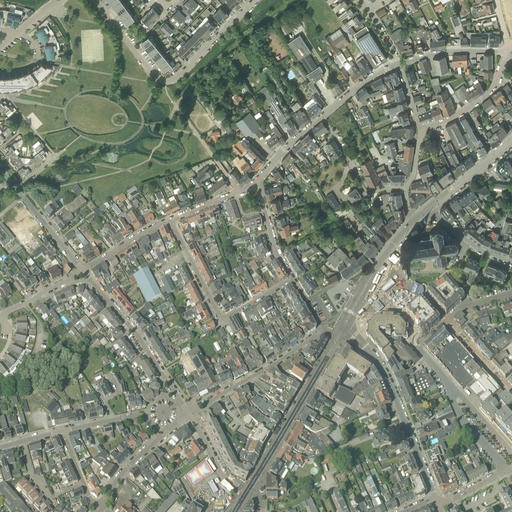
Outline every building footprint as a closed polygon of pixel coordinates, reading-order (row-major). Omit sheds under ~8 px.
[(124,4),(121,0),(120,0),(113,6),(115,8),(114,9),(116,11),(117,10),(116,10),(124,4)] [(182,10),(188,15),(189,14),(194,8),(186,0),(182,3),(184,5),(183,6),(185,7),(182,10)] [(185,0),(186,0),(194,8),(200,2),(198,0),(185,0)] [(233,8),(237,4),(233,0),(228,0),(227,1),(233,8)] [(344,6),(345,8),(343,9),(345,11),(348,9),(346,5),(347,4),(344,0),(343,0),(342,1),(340,2),(332,9),(335,13),(344,6)] [(401,3),(398,0),(396,0),(389,4),(393,10),(396,8),(395,6),(401,3)] [(415,0),(412,0),(408,2),(412,10),(419,7),(415,0)] [(495,10),(493,2),(482,5),(484,10),(482,11),(481,7),(476,9),(477,13),(478,13),(479,17),(488,14),(488,12),(495,10)] [(434,7),(436,11),(444,8),(442,3),(434,7)] [(120,14),(128,8),(124,4),(116,10),(117,10),(118,12),(118,13),(119,15),(120,14)] [(154,6),(151,10),(147,13),(151,17),(158,9),(154,6)] [(217,11),(225,19),(226,18),(229,15),(226,12),(221,7),(217,11)] [(350,14),(353,18),(355,16),(353,14),(354,13),(350,7),(348,9),(345,11),(338,16),(341,21),(350,14)] [(131,12),(128,8),(120,14),(122,17),(121,17),(123,19),(131,12)] [(388,14),(384,8),(377,13),(381,18),(388,14)] [(14,12),(4,9),(3,17),(6,18),(5,21),(11,23),(14,12)] [(155,20),(158,17),(162,13),(158,9),(151,17),(155,20)] [(176,10),(173,13),(181,21),(188,15),(182,10),(180,12),(178,10),(178,11),(176,10)] [(224,20),(225,19),(217,11),(214,14),(219,19),(218,20),(221,23),(224,20)] [(19,20),(22,21),(21,22),(22,21),(25,15),(14,12),(11,23),(17,24),(19,20)] [(123,19),(125,21),(124,22),(126,25),(130,22),(130,21),(135,17),(131,12),(123,19)] [(140,20),(141,21),(144,24),(151,17),(147,13),(140,20)] [(172,20),(170,23),(177,29),(181,26),(179,24),(181,21),(173,13),(170,16),(171,17),(170,18),(172,20)] [(355,16),(353,18),(347,22),(345,24),(344,24),(348,29),(356,22),(359,26),(361,24),(359,22),(360,21),(359,20),(356,15),(355,16)] [(147,27),(155,20),(151,17),(144,24),(147,27)] [(205,23),(212,30),(216,26),(209,19),(205,23)] [(49,27),(47,23),(44,21),(38,26),(38,27),(40,25),(41,27),(40,29),(36,32),(39,37),(48,31),(47,28),(49,27)] [(201,27),(208,34),(212,30),(205,23),(203,21),(199,25),(201,27)] [(177,29),(170,23),(168,24),(166,23),(165,23),(164,22),(160,26),(169,34),(171,31),(173,33),(177,29)] [(286,23),(280,26),(284,34),(290,31),(286,23)] [(353,35),(374,68),(387,59),(385,56),(366,26),(353,35)] [(197,31),(204,38),(208,34),(201,27),(197,31)] [(436,28),(435,29),(432,30),(437,38),(438,48),(446,47),(445,39),(438,40),(438,37),(441,36),(436,28)] [(56,39),(55,36),(51,29),(48,31),(39,37),(42,42),(47,39),(48,42),(56,39)] [(326,36),(326,37),(325,38),(327,40),(329,44),(338,55),(343,52),(344,53),(347,51),(344,47),(349,43),(339,29),(330,36),(329,34),(326,36)] [(399,29),(394,32),(390,35),(395,43),(400,51),(401,51),(403,50),(404,49),(403,46),(402,41),(399,29)] [(430,41),(431,49),(438,48),(437,38),(432,30),(431,31),(430,29),(427,30),(431,37),(432,37),(433,39),(433,40),(430,41)] [(200,42),(204,38),(197,31),(194,35),(200,42)] [(469,44),(470,44),(470,45),(475,45),(476,36),(475,32),(467,32),(467,37),(469,44)] [(486,42),(489,42),(489,45),(494,45),(494,35),(494,32),(487,32),(485,33),(486,35),(486,36),(486,42)] [(461,33),(459,34),(461,39),(461,45),(470,45),(469,44),(467,37),(464,37),(461,33)] [(148,37),(147,35),(143,39),(140,42),(142,45),(143,44),(145,47),(153,41),(154,40),(151,35),(148,37)] [(190,39),(197,45),(200,42),(194,35),(190,39)] [(313,79),(319,87),(328,81),(322,73),(324,72),(318,64),(319,63),(313,55),(314,54),(309,46),(310,45),(303,36),(295,42),(301,51),(300,52),(306,60),(305,61),(310,69),(309,70),(315,78),(313,79)] [(417,53),(424,51),(421,38),(414,40),(417,53)] [(56,39),(48,42),(49,46),(45,47),(46,52),(56,50),(60,49),(58,41),(57,42),(56,39)] [(193,49),(197,45),(190,39),(186,42),(193,49)] [(189,53),(193,49),(186,42),(184,40),(180,44),(182,46),(189,53)] [(156,45),(153,41),(145,47),(144,47),(146,49),(147,49),(148,51),(156,45)] [(405,57),(414,55),(412,47),(411,45),(408,46),(408,44),(403,46),(404,49),(403,50),(405,57)] [(152,56),(160,49),(156,45),(148,51),(148,52),(149,54),(150,53),(152,55),(152,56)] [(174,50),(175,52),(179,55),(182,59),(184,56),(185,57),(189,53),(182,46),(178,50),(176,48),(174,50)] [(163,54),(160,49),(152,56),(152,55),(151,56),(153,58),(153,57),(155,60),(163,54)] [(54,57),(54,60),(61,60),(61,57),(58,57),(56,50),(46,52),(47,58),(52,57),(54,57)] [(166,58),(163,54),(155,60),(154,60),(156,62),(157,62),(158,64),(159,64),(166,58)] [(480,69),(480,70),(491,70),(491,67),(492,67),(492,54),(484,54),(484,60),(480,60),(480,68),(481,67),(481,69),(480,69)] [(461,55),(452,55),(453,67),(460,67),(460,64),(460,63),(458,63),(458,59),(462,59),(461,55)] [(461,66),(467,66),(467,55),(461,55),(462,59),(458,59),(458,63),(460,63),(460,64),(461,64),(461,66)] [(364,76),(373,70),(364,58),(362,56),(357,59),(359,61),(357,63),(361,67),(359,69),(364,76)] [(446,56),(439,57),(442,72),(446,71),(447,74),(451,73),(450,68),(448,68),(446,56)] [(442,72),(439,57),(433,59),(436,73),(442,72)] [(170,62),(166,58),(159,64),(158,64),(158,65),(159,67),(160,66),(162,68),(162,69),(170,62)] [(430,71),(426,59),(419,62),(422,73),(430,71)] [(352,73),(350,74),(356,82),(361,79),(349,62),(349,63),(347,61),(343,64),(347,70),(349,69),(352,73)] [(354,65),(352,61),(349,62),(361,79),(364,76),(359,69),(358,69),(354,65)] [(173,66),(170,62),(162,69),(162,68),(161,69),(163,71),(163,70),(165,72),(166,73),(166,74),(167,74),(168,74),(169,74),(170,73),(171,73),(173,70),(174,71),(180,64),(178,62),(173,66)] [(41,63),(39,65),(36,68),(36,67),(30,71),(30,70),(24,74),(23,73),(17,76),(17,75),(10,77),(10,76),(3,78),(3,77),(0,76),(0,87),(0,88),(1,89),(8,88),(9,89),(17,87),(17,88),(24,85),(25,86),(32,82),(33,83),(39,78),(40,79),(49,70),(52,67),(52,66),(46,65),(46,67),(41,63)] [(299,70),(302,75),(305,81),(309,78),(303,68),(299,70)] [(343,68),(339,71),(343,76),(345,79),(349,77),(343,68)] [(406,72),(409,83),(416,81),(416,80),(418,80),(420,79),(417,71),(413,72),(413,69),(406,72)] [(478,70),(478,74),(483,74),(483,73),(484,73),(484,78),(487,79),(492,80),(492,79),(492,77),(492,70),(491,70),(480,70),(478,70)] [(400,81),(397,72),(396,71),(389,74),(393,84),(400,81)] [(389,74),(384,76),(387,84),(389,83),(391,88),(394,87),(393,84),(389,74)] [(333,81),(333,82),(337,88),(338,87),(341,91),(346,88),(345,85),(348,83),(345,79),(343,76),(338,79),(340,80),(338,82),(336,80),(335,79),(333,81)] [(385,88),(384,85),(385,85),(382,77),(373,82),(376,89),(379,88),(380,90),(385,88)] [(439,85),(439,84),(438,78),(431,80),(433,86),(439,84),(439,85)] [(285,93),(276,79),(274,81),(283,94),(285,93)] [(481,94),(485,91),(477,79),(473,82),(481,94)] [(313,91),(317,89),(311,81),(307,83),(309,86),(310,86),(313,91)] [(474,99),(481,94),(473,82),(471,83),(472,85),(468,88),(470,92),(469,92),(474,99)] [(511,90),(511,91),(508,86),(507,84),(503,87),(511,99),(511,90)] [(463,85),(460,87),(454,92),(460,101),(466,97),(469,102),(474,99),(469,92),(470,92),(468,88),(466,89),(463,85)] [(265,86),(261,89),(281,121),(282,120),(285,118),(284,116),(283,114),(277,104),(273,99),(270,94),(265,86)] [(403,92),(402,86),(393,88),(394,91),(390,92),(385,93),(386,95),(387,98),(392,96),(391,95),(403,92)] [(369,96),(371,95),(370,94),(370,93),(365,87),(355,94),(364,105),(368,102),(366,99),(369,96)] [(455,111),(450,97),(449,98),(446,90),(441,92),(440,88),(434,90),(443,116),(455,111)] [(311,97),(313,98),(311,100),(315,107),(318,105),(319,107),(324,103),(321,99),(323,97),(322,96),(320,97),(318,95),(320,94),(317,89),(313,91),(313,96),(311,97)] [(505,96),(500,89),(497,92),(502,99),(501,99),(504,102),(507,100),(505,96)] [(397,100),(405,97),(403,92),(391,95),(392,96),(387,98),(388,101),(393,100),(393,99),(394,98),(396,98),(397,100)] [(502,110),(504,108),(500,102),(501,102),(500,100),(501,99),(502,99),(497,92),(491,96),(496,103),(494,104),(497,108),(499,112),(502,110)] [(237,95),(233,98),(234,100),(233,101),(235,104),(236,103),(238,105),(242,102),(237,95)] [(420,95),(413,97),(415,104),(422,102),(421,98),(420,95)] [(494,104),(490,98),(482,104),(487,112),(492,108),(494,111),(497,108),(494,104)] [(5,103),(6,103),(5,100),(2,103),(1,102),(0,102),(0,106),(3,109),(2,109),(6,113),(6,114),(7,115),(11,111),(5,103)] [(307,123),(311,119),(304,111),(303,112),(299,107),(301,105),(298,100),(295,103),(294,102),(290,104),(294,109),(299,115),(300,114),(307,123)] [(304,106),(306,109),(313,118),(322,111),(319,107),(318,105),(315,107),(311,100),(304,106)] [(383,110),(385,115),(390,113),(400,109),(402,108),(408,106),(406,100),(398,103),(399,105),(383,110)] [(435,119),(443,116),(438,103),(431,105),(433,108),(431,109),(432,110),(435,119)] [(511,121),(511,122),(511,105),(511,104),(508,106),(504,108),(502,110),(505,113),(503,114),(505,117),(507,120),(509,118),(510,119),(511,120),(511,121)] [(360,109),(369,125),(374,123),(366,106),(360,109)] [(427,110),(426,111),(424,106),(418,108),(419,111),(417,112),(421,124),(430,121),(427,110)] [(409,118),(407,111),(403,112),(402,108),(400,109),(390,113),(392,117),(398,115),(400,121),(408,119),(409,118)] [(297,120),(302,126),(307,123),(300,114),(299,115),(294,109),(291,112),(297,120)] [(41,119),(44,116),(39,110),(36,113),(41,119)] [(259,126),(260,125),(250,112),(236,123),(246,136),(254,130),(260,138),(263,136),(259,130),(259,129),(261,128),(259,126)] [(220,114),(215,118),(219,124),(219,123),(222,127),(221,128),(224,133),(226,131),(230,128),(226,123),(227,123),(224,119),(224,120),(220,114)] [(289,115),(285,118),(287,121),(288,121),(292,128),(295,132),(299,130),(295,123),(293,124),(290,120),(290,119),(291,118),(289,115)] [(475,144),(482,156),(483,156),(488,152),(466,115),(460,119),(471,138),(475,144)] [(497,122),(492,126),(493,128),(501,138),(511,128),(511,127),(507,122),(508,121),(507,120),(505,117),(504,118),(503,119),(506,122),(500,126),(497,122)] [(279,122),(283,127),(285,126),(286,127),(291,136),(295,132),(292,128),(288,121),(287,121),(285,118),(282,120),(279,122)] [(467,144),(456,121),(445,126),(457,149),(467,144)] [(327,128),(322,122),(315,127),(321,135),(324,133),(325,134),(326,133),(329,131),(326,128),(327,128)] [(282,143),(283,144),(286,141),(275,126),(271,128),(276,136),(282,143)] [(312,129),(318,137),(319,136),(321,135),(315,127),(312,129)] [(414,136),(414,131),(414,127),(405,127),(405,128),(391,131),(392,137),(405,135),(405,136),(414,136)] [(489,130),(485,133),(488,138),(492,143),(494,147),(501,141),(502,139),(501,138),(493,128),(491,129),(491,130),(490,131),(489,130)] [(0,134),(0,142),(0,143),(6,139),(7,141),(13,136),(10,133),(9,134),(5,130),(0,134)] [(220,136),(219,131),(211,133),(212,138),(213,137),(214,142),(218,141),(218,137),(220,136)] [(313,137),(309,133),(304,137),(309,143),(310,142),(316,148),(317,147),(318,146),(317,145),(311,139),(313,137)] [(276,136),(267,142),(273,149),(282,143),(276,136)] [(258,157),(263,162),(266,159),(244,137),(242,139),(240,141),(244,146),(250,150),(258,158),(258,157)] [(307,148),(309,150),(311,152),(314,150),(315,149),(316,148),(310,142),(309,143),(304,137),(301,140),(306,146),(307,148)] [(475,144),(471,138),(467,141),(468,144),(469,144),(470,147),(475,144)] [(247,148),(244,146),(240,141),(238,139),(236,141),(238,144),(234,146),(233,147),(240,154),(241,155),(244,152),(243,152),(245,150),(247,148)] [(303,155),(309,150),(307,148),(306,146),(301,140),(298,143),(295,146),(303,155)] [(325,150),(327,153),(330,151),(329,150),(334,147),(336,150),(339,148),(334,140),(327,144),(325,145),(325,147),(326,149),(325,150)] [(378,147),(381,146),(381,148),(384,147),(386,152),(383,152),(384,155),(386,155),(386,156),(392,156),(391,155),(397,153),(394,141),(391,142),(385,144),(381,144),(377,145),(378,147)] [(15,142),(8,147),(8,146),(5,149),(7,152),(6,152),(8,155),(14,151),(19,146),(18,146),(20,145),(17,142),(16,143),(15,142)] [(40,143),(34,148),(39,153),(43,158),(46,156),(45,155),(48,153),(46,151),(45,151),(42,148),(44,146),(41,142),(40,143)] [(460,161),(451,143),(450,142),(447,144),(447,145),(461,173),(468,168),(463,161),(460,162),(459,161),(460,161)] [(412,158),(414,145),(406,144),(404,152),(394,155),(395,156),(404,157),(412,158)] [(451,167),(455,177),(461,173),(447,145),(443,147),(453,166),(451,167)] [(295,146),(292,149),(306,163),(309,161),(305,157),(303,155),(295,146)] [(330,151),(330,152),(332,151),(336,158),(343,154),(339,148),(336,150),(334,147),(329,150),(330,151)] [(250,150),(248,152),(245,155),(250,160),(252,158),(253,159),(255,158),(257,160),(252,165),(256,169),(262,163),(263,162),(258,157),(258,158),(250,150)] [(14,165),(15,164),(21,159),(21,157),(19,157),(14,151),(8,155),(12,160),(11,161),(10,161),(14,165)] [(295,157),(290,152),(286,157),(293,164),(293,163),(297,159),(295,158),(295,157)] [(43,158),(39,153),(33,158),(30,158),(30,160),(36,167),(40,164),(38,162),(41,160),(41,161),(43,159),(43,158)] [(437,158),(448,182),(455,177),(451,167),(443,153),(437,158)] [(506,174),(510,179),(511,177),(511,155),(510,154),(506,157),(506,159),(507,160),(500,165),(500,164),(500,165),(499,165),(498,164),(496,166),(496,167),(496,168),(503,177),(503,176),(506,174)] [(475,163),(471,155),(463,161),(468,168),(475,163)] [(248,182),(252,177),(250,174),(254,170),(247,162),(246,162),(243,157),(240,159),(237,156),(232,160),(241,173),(240,173),(241,174),(247,182),(248,182)] [(25,163),(25,158),(21,157),(21,159),(15,164),(19,169),(18,170),(22,175),(21,175),(24,173),(25,163)] [(286,157),(282,161),(289,168),(293,164),(293,163),(293,164),(286,157)] [(411,166),(412,158),(404,157),(403,159),(399,159),(399,163),(402,164),(402,163),(403,163),(403,162),(406,162),(406,166),(411,166)] [(442,187),(448,182),(437,158),(433,161),(439,171),(438,172),(439,174),(439,175),(435,177),(442,187)] [(35,167),(36,167),(30,160),(26,163),(25,163),(24,173),(26,176),(27,176),(26,175),(31,171),(30,170),(34,166),(35,167)] [(379,180),(369,160),(361,165),(366,175),(364,176),(370,187),(376,184),(378,188),(383,185),(380,180),(379,180)] [(377,171),(378,173),(383,184),(402,183),(404,181),(405,174),(404,174),(404,170),(401,169),(400,173),(396,174),(395,165),(391,166),(391,174),(388,174),(385,168),(381,160),(374,163),(378,171),(377,171)] [(404,174),(405,174),(410,175),(411,166),(406,166),(406,162),(403,162),(403,163),(402,163),(402,164),(401,169),(404,170),(404,174)] [(428,163),(418,167),(423,180),(424,180),(428,179),(426,175),(428,174),(428,176),(433,175),(432,172),(433,172),(428,163)] [(199,176),(198,176),(201,181),(208,176),(214,172),(211,167),(210,168),(208,165),(197,173),(199,176)] [(303,174),(300,172),(297,168),(295,169),(297,167),(295,165),(293,167),(295,169),(298,174),(300,176),(303,174)] [(316,171),(313,168),(312,166),(311,167),(307,170),(310,174),(316,171)] [(239,175),(235,170),(233,171),(243,185),(247,182),(241,174),(239,175)] [(276,171),(276,172),(274,174),(279,181),(286,177),(283,172),(280,174),(278,170),(276,171)] [(233,171),(230,173),(237,184),(239,186),(241,186),(243,185),(233,171)] [(433,191),(434,192),(435,191),(435,192),(442,187),(435,177),(434,175),(428,177),(430,182),(433,191)] [(202,183),(197,176),(193,179),(191,180),(194,184),(196,183),(198,186),(197,186),(197,187),(202,183)] [(222,176),(217,179),(219,181),(218,181),(224,189),(229,186),(222,176)] [(214,184),(213,185),(219,193),(224,189),(218,181),(219,181),(217,179),(216,181),(217,182),(214,184)] [(416,182),(412,184),(411,184),(411,192),(419,192),(429,192),(433,191),(430,182),(429,183),(428,179),(424,180),(423,180),(416,182)] [(213,185),(214,184),(213,183),(212,183),(211,184),(212,186),(209,188),(208,186),(206,188),(207,189),(208,189),(214,197),(219,193),(213,185)] [(490,191),(485,184),(476,190),(481,197),(485,195),(486,196),(488,194),(487,193),(490,191)] [(281,185),(280,185),(273,188),(272,186),(264,188),(266,194),(282,189),(281,185)] [(84,193),(77,186),(72,190),(78,198),(84,193)] [(135,187),(126,193),(131,200),(139,194),(135,187)] [(203,202),(207,200),(203,187),(195,190),(196,192),(199,191),(200,194),(203,202)] [(188,207),(193,205),(190,198),(188,198),(185,192),(183,188),(180,189),(182,193),(188,207)] [(361,196),(361,195),(361,194),(360,192),(359,192),(358,191),(356,188),(348,194),(353,201),(361,196)] [(470,190),(468,192),(478,207),(482,204),(477,197),(479,196),(473,188),(471,188),(470,189),(470,190)] [(179,202),(182,209),(188,207),(182,193),(180,189),(177,191),(181,201),(179,202)] [(283,192),(282,189),(266,194),(267,199),(275,197),(275,195),(283,192)] [(156,209),(157,211),(163,208),(166,214),(173,211),(170,205),(168,202),(167,203),(164,196),(161,190),(155,193),(162,206),(159,207),(159,206),(155,208),(156,209)] [(195,196),(197,204),(203,202),(200,194),(199,191),(196,192),(197,195),(195,196)] [(325,196),(333,208),(338,205),(330,192),(325,196)] [(391,194),(390,194),(392,202),(402,200),(401,194),(400,194),(400,192),(391,192),(391,194)] [(414,208),(431,194),(430,193),(427,194),(422,194),(417,193),(418,195),(416,197),(413,194),(413,193),(409,192),(409,197),(409,202),(414,208)] [(463,195),(473,209),(473,210),(478,207),(468,192),(466,193),(465,193),(463,194),(463,195)] [(122,194),(118,198),(121,203),(126,199),(122,194)] [(460,197),(458,195),(456,197),(462,206),(463,206),(464,206),(468,213),(473,209),(463,195),(462,196),(461,196),(460,197)] [(71,216),(86,204),(80,197),(66,208),(61,213),(63,215),(53,223),(57,228),(71,216)] [(465,214),(460,207),(462,206),(456,197),(453,199),(449,202),(456,211),(457,210),(462,216),(465,214)] [(170,205),(173,211),(180,207),(175,198),(170,201),(172,204),(170,205)] [(493,201),(496,207),(504,204),(501,198),(493,201)] [(271,201),(274,211),(290,206),(288,199),(281,201),(280,199),(271,201)] [(403,207),(402,200),(392,202),(393,209),(403,207)] [(59,206),(62,204),(59,201),(45,212),(49,218),(61,208),(59,206)] [(227,213),(227,211),(236,208),(234,202),(225,206),(226,211),(225,211),(225,213),(227,213)] [(121,214),(115,205),(111,208),(118,216),(121,214)] [(446,218),(451,221),(456,218),(452,213),(446,205),(440,210),(440,212),(446,218)] [(106,210),(106,209),(104,206),(101,208),(98,210),(99,211),(102,214),(107,211),(106,210)] [(20,220),(26,215),(24,213),(25,212),(22,208),(22,207),(13,215),(16,219),(10,224),(13,227),(20,220)] [(214,219),(215,222),(218,221),(217,217),(220,216),(217,207),(210,210),(213,216),(214,219)] [(405,216),(403,207),(393,209),(392,209),(394,216),(393,217),(393,218),(395,218),(400,223),(404,219),(405,216)] [(139,219),(132,208),(129,210),(130,211),(140,228),(145,226),(141,218),(139,219)] [(229,218),(229,217),(238,214),(236,208),(227,211),(227,213),(228,216),(226,217),(227,219),(229,218)] [(210,210),(204,213),(206,218),(208,222),(214,219),(210,210)] [(131,224),(135,231),(140,228),(130,211),(127,213),(133,223),(131,224)] [(146,225),(154,220),(152,216),(149,211),(143,214),(144,217),(142,219),(146,225)] [(365,218),(364,218),(357,211),(354,214),(361,222),(365,226),(372,234),(376,231),(386,240),(393,232),(393,231),(392,232),(383,223),(382,221),(381,217),(381,216),(374,223),(372,226),(375,229),(365,218)] [(481,211),(476,215),(474,217),(476,219),(483,213),(481,211)] [(203,220),(206,218),(204,213),(198,215),(201,224),(204,223),(203,220)] [(20,220),(23,224),(19,227),(22,230),(26,227),(32,222),(30,219),(31,219),(27,214),(26,215),(20,220)] [(229,218),(230,222),(228,223),(229,225),(231,224),(231,223),(240,220),(238,214),(229,217),(229,218)] [(195,227),(199,226),(200,228),(203,227),(201,224),(198,215),(191,218),(195,227)] [(57,228),(61,232),(67,227),(66,226),(74,219),(71,216),(57,228)] [(259,216),(254,217),(256,227),(255,227),(256,229),(258,229),(257,227),(262,225),(259,216)] [(289,223),(288,220),(289,220),(288,216),(284,217),(284,216),(277,218),(279,226),(289,223)] [(254,217),(248,219),(250,229),(249,229),(250,231),(252,230),(251,228),(255,227),(256,227),(254,217)] [(385,220),(382,221),(383,223),(392,232),(393,231),(397,228),(396,227),(400,223),(395,218),(393,218),(393,217),(385,224),(384,223),(386,222),(385,220)] [(128,237),(117,221),(115,218),(111,221),(113,224),(115,223),(119,229),(116,231),(115,231),(123,240),(128,237)] [(190,233),(193,232),(191,229),(195,227),(191,218),(185,221),(189,230),(190,233)] [(128,237),(132,233),(125,223),(124,224),(120,219),(117,221),(128,237)] [(250,229),(248,219),(242,221),(245,230),(243,231),(244,233),(246,232),(246,230),(249,229),(250,229)] [(347,219),(343,222),(347,228),(351,225),(347,219)] [(463,231),(469,235),(474,228),(479,224),(475,219),(472,222),(468,225),(466,228),(463,231)] [(26,227),(29,231),(25,234),(28,237),(38,229),(36,226),(36,225),(33,221),(32,222),(26,227)] [(182,233),(189,230),(185,221),(178,223),(181,230),(180,230),(181,233),(182,233)] [(508,234),(508,233),(511,223),(505,221),(504,223),(501,231),(508,234)] [(114,232),(112,229),(112,230),(107,223),(105,225),(110,231),(118,243),(123,240),(115,231),(114,232)] [(280,230),(282,236),(291,233),(291,232),(299,230),(298,225),(290,227),(289,223),(279,226),(280,230)] [(484,227),(481,224),(476,230),(474,228),(469,235),(474,239),(484,227)] [(488,226),(487,224),(486,224),(484,227),(474,239),(481,245),(484,235),(483,233),(488,226)] [(109,239),(114,246),(118,243),(110,231),(105,225),(104,226),(102,228),(106,234),(108,235),(106,236),(109,240),(109,239)] [(376,233),(374,236),(372,234),(365,226),(362,228),(367,234),(367,235),(369,237),(381,247),(386,241),(376,233)] [(0,242),(2,245),(9,239),(11,242),(14,239),(6,229),(3,232),(0,227),(0,242)] [(425,259),(425,260),(426,260),(426,259),(427,258),(427,259),(428,259),(428,258),(432,257),(432,258),(433,258),(432,257),(434,258),(435,261),(434,261),(434,262),(435,261),(437,261),(437,262),(438,262),(441,263),(441,264),(441,265),(441,264),(445,264),(446,269),(450,268),(453,265),(459,251),(458,251),(458,248),(457,247),(458,245),(459,245),(459,244),(458,244),(458,242),(459,241),(457,241),(456,239),(456,238),(455,239),(453,239),(452,238),(451,237),(451,236),(450,236),(449,234),(450,234),(449,233),(449,234),(447,234),(446,231),(447,230),(446,230),(444,230),(444,229),(443,230),(440,228),(440,227),(439,227),(436,228),(435,228),(436,229),(433,231),(432,231),(433,232),(431,233),(430,232),(430,233),(431,236),(429,237),(429,236),(429,237),(425,238),(425,237),(424,237),(424,238),(422,238),(422,237),(421,237),(422,238),(420,239),(419,238),(419,239),(419,241),(416,242),(415,241),(415,242),(410,243),(409,241),(409,240),(408,240),(408,241),(406,241),(406,240),(405,241),(406,242),(405,244),(404,244),(405,247),(401,247),(402,256),(405,256),(405,257),(407,256),(407,258),(406,258),(406,259),(407,259),(409,260),(408,261),(409,261),(409,260),(411,260),(412,261),(412,260),(412,258),(417,257),(417,258),(418,258),(417,257),(421,256),(422,258),(423,259),(423,258),(425,259)] [(173,240),(170,233),(168,234),(166,228),(159,231),(165,244),(169,243),(168,242),(173,240)] [(87,242),(82,236),(75,229),(72,232),(75,236),(77,238),(78,239),(83,246),(87,242)] [(501,253),(508,234),(501,231),(500,231),(499,233),(494,231),(491,232),(489,238),(493,239),(489,248),(495,250),(501,253)] [(72,232),(65,237),(68,241),(75,236),(72,232)] [(156,254),(160,253),(158,249),(164,247),(157,232),(148,236),(156,254)] [(491,232),(488,233),(487,235),(485,235),(484,235),(481,245),(489,248),(493,239),(489,238),(491,232)] [(508,246),(509,243),(511,245),(511,244),(511,234),(508,233),(508,234),(501,253),(507,255),(510,247),(508,246)] [(364,251),(372,260),(377,253),(365,243),(365,242),(360,234),(354,238),(360,246),(360,247),(361,249),(364,251)] [(365,237),(367,240),(379,250),(381,247),(369,237),(367,235),(365,237)] [(52,244),(46,237),(43,240),(46,243),(43,246),(45,248),(46,249),(52,244)] [(148,252),(151,250),(148,245),(150,244),(146,237),(141,240),(148,252)] [(141,240),(136,243),(140,250),(142,249),(146,256),(149,254),(148,252),(141,240)] [(252,251),(265,247),(263,240),(248,244),(249,247),(251,247),(252,251)] [(377,253),(379,250),(367,240),(365,242),(365,243),(377,253)] [(34,245),(30,249),(25,252),(29,257),(38,249),(43,246),(39,241),(34,245)] [(88,245),(85,247),(85,248),(87,250),(89,252),(94,259),(100,255),(95,248),(96,247),(93,243),(91,245),(88,246),(88,245)] [(197,243),(188,248),(192,254),(203,248),(208,245),(207,243),(204,245),(199,247),(197,243)] [(47,251),(51,256),(52,256),(58,251),(52,244),(46,249),(47,251)] [(134,245),(128,248),(133,257),(137,255),(139,253),(134,245)] [(46,249),(45,248),(43,246),(38,249),(41,253),(44,257),(47,255),(49,258),(50,257),(51,256),(47,251),(46,249)] [(335,267),(336,266),(343,260),(345,257),(358,270),(363,265),(355,256),(354,254),(350,258),(347,255),(339,246),(327,257),(335,267)] [(260,258),(264,256),(264,255),(268,254),(265,247),(252,251),(247,252),(249,256),(259,254),(260,258)] [(85,248),(78,253),(83,260),(84,259),(86,263),(88,261),(89,263),(94,259),(89,252),(87,250),(85,248)] [(128,248),(128,249),(122,252),(128,261),(133,257),(128,248)] [(200,257),(204,256),(206,254),(204,251),(203,248),(192,254),(195,260),(200,257)] [(122,252),(117,256),(120,262),(124,259),(127,264),(127,265),(129,263),(128,261),(122,252)] [(293,252),(284,257),(287,262),(299,256),(301,254),(299,252),(297,254),(296,253),(294,255),(293,252)] [(363,265),(370,259),(364,253),(361,256),(359,253),(355,256),(363,265)] [(300,259),(299,256),(287,262),(291,268),(298,264),(296,261),(297,260),(300,259)] [(207,262),(206,259),(205,259),(202,261),(200,257),(195,260),(198,266),(207,262)] [(271,257),(266,260),(269,266),(267,267),(270,272),(273,271),(273,270),(280,266),(277,261),(274,263),(271,257)] [(343,263),(337,267),(342,272),(347,278),(358,270),(345,257),(343,260),(348,265),(346,266),(343,263)] [(476,273),(479,265),(476,264),(478,261),(468,257),(464,268),(468,269),(467,272),(471,273),(468,280),(472,281),(476,272),(476,273)] [(113,258),(108,262),(111,267),(108,269),(112,274),(116,271),(114,268),(118,265),(113,258)] [(47,270),(53,282),(62,278),(56,266),(58,265),(58,264),(57,263),(55,261),(51,264),(51,263),(48,265),(50,269),(47,270)] [(209,264),(208,261),(207,262),(198,266),(201,272),(206,270),(205,266),(208,264),(209,264)] [(309,261),(303,264),(302,261),(298,264),(291,268),(294,273),(305,267),(307,265),(310,264),(309,261)] [(108,270),(103,263),(99,266),(107,277),(110,275),(107,271),(108,270)] [(254,263),(250,264),(247,266),(249,269),(252,268),(255,272),(258,269),(254,263)] [(35,277),(36,278),(41,284),(47,280),(34,264),(31,267),(34,270),(31,272),(32,273),(35,277)] [(64,271),(67,275),(73,270),(68,264),(64,267),(66,269),(64,271)] [(294,273),(297,279),(304,275),(303,272),(309,268),(307,265),(305,267),(294,273)] [(487,276),(488,275),(493,277),(497,268),(488,265),(484,275),(487,276)] [(17,268),(24,277),(31,286),(33,288),(37,284),(32,278),(31,279),(20,266),(17,268)] [(101,275),(104,279),(107,277),(99,266),(95,269),(99,276),(101,275)] [(270,272),(271,273),(271,274),(273,277),(276,275),(276,274),(282,270),(280,266),(273,270),(273,271),(270,272)] [(497,268),(493,277),(503,281),(507,271),(497,267),(497,268)] [(95,279),(99,283),(103,280),(99,276),(95,269),(90,272),(95,279)] [(133,276),(138,285),(151,278),(146,269),(133,276)] [(177,281),(188,275),(185,269),(178,272),(179,275),(178,275),(175,277),(177,281)] [(208,273),(206,270),(201,272),(204,278),(213,274),(215,273),(214,270),(208,273)] [(274,278),(274,279),(275,280),(272,282),(271,280),(266,283),(269,288),(287,278),(282,270),(276,274),(276,275),(273,277),(274,278)] [(24,277),(21,279),(17,274),(14,276),(18,281),(14,285),(20,292),(24,289),(26,290),(31,286),(24,277)] [(204,278),(207,285),(213,282),(211,278),(214,276),(213,274),(204,278)] [(339,281),(336,274),(327,279),(332,285),(339,281)] [(184,285),(191,282),(188,275),(177,281),(179,284),(183,282),(184,285)] [(305,276),(299,282),(303,290),(309,286),(307,282),(308,280),(306,277),(305,276)] [(311,294),(316,289),(314,286),(315,285),(313,282),(311,280),(308,276),(306,277),(308,280),(307,282),(309,286),(303,290),(307,297),(309,297),(311,296),(311,294)] [(167,277),(161,280),(161,281),(161,282),(161,283),(162,282),(163,284),(156,288),(160,296),(161,295),(166,292),(168,295),(175,291),(174,289),(169,279),(167,277)] [(260,294),(267,289),(263,282),(262,283),(259,277),(254,280),(257,286),(256,287),(260,294)] [(138,285),(147,304),(160,296),(156,288),(151,278),(138,285)] [(459,292),(457,290),(447,278),(442,283),(433,288),(433,289),(430,291),(430,290),(429,291),(428,295),(429,295),(431,298),(432,298),(434,301),(437,304),(437,305),(437,304),(441,309),(442,310),(446,314),(446,315),(447,315),(453,309),(459,304),(462,301),(465,298),(461,294),(460,294),(459,292)] [(120,285),(116,280),(111,284),(113,287),(113,286),(115,289),(120,285)] [(209,288),(212,295),(220,292),(218,288),(221,286),(219,283),(222,282),(221,280),(217,282),(218,284),(209,288)] [(248,291),(252,298),(256,296),(252,289),(251,289),(247,281),(247,280),(243,283),(246,289),(248,288),(249,291),(248,291)] [(254,288),(250,282),(249,280),(247,281),(251,289),(252,289),(256,296),(260,294),(256,287),(254,288)] [(6,297),(11,292),(6,285),(3,281),(0,282),(0,289),(0,290),(0,296),(1,298),(0,298),(2,301),(6,298),(6,297)] [(228,292),(227,292),(231,299),(232,299),(233,301),(232,302),(236,308),(243,304),(242,302),(245,299),(245,298),(244,297),(243,295),(239,298),(233,286),(231,287),(229,283),(224,286),(225,289),(226,289),(226,290),(227,289),(228,292)] [(195,291),(192,285),(186,288),(189,294),(195,291)] [(291,285),(280,291),(284,298),(288,296),(289,298),(296,294),(291,285)] [(108,291),(106,292),(108,295),(115,289),(113,286),(113,287),(111,288),(111,289),(108,289),(108,290),(108,291)] [(82,297),(84,290),(84,288),(79,287),(79,289),(76,289),(73,290),(76,297),(77,296),(82,297)] [(67,290),(72,301),(76,299),(75,297),(76,297),(73,290),(72,288),(67,290)] [(63,292),(67,302),(72,301),(67,290),(63,292)] [(82,297),(81,298),(83,300),(82,301),(85,304),(94,296),(90,292),(89,293),(87,291),(84,290),(82,297)] [(112,294),(116,300),(124,293),(122,291),(119,294),(117,290),(112,294)] [(192,300),(198,297),(195,291),(189,294),(190,295),(192,300)] [(67,302),(63,292),(58,294),(63,306),(68,304),(67,302)] [(116,300),(121,305),(125,301),(123,298),(126,296),(124,293),(116,300)] [(54,311),(57,308),(57,309),(63,306),(58,294),(53,296),(50,298),(51,299),(46,302),(54,311)] [(299,300),(296,294),(289,298),(286,300),(287,303),(286,303),(288,306),(299,300)] [(97,300),(94,296),(85,304),(88,308),(90,306),(97,300)] [(387,305),(390,302),(385,296),(381,299),(387,305)] [(189,302),(190,305),(194,304),(195,306),(202,303),(198,297),(192,300),(189,302)] [(271,305),(267,298),(262,301),(269,313),(273,310),(270,306),(271,305)] [(93,310),(100,304),(97,300),(90,306),(93,310)] [(232,302),(230,303),(228,300),(226,301),(227,304),(231,311),(236,308),(232,302)] [(294,311),(303,306),(299,300),(288,306),(288,307),(289,309),(290,309),(292,308),(294,311)] [(418,332),(421,336),(422,337),(426,334),(426,333),(429,331),(440,321),(436,315),(436,316),(430,310),(431,310),(422,300),(418,301),(413,305),(410,308),(409,309),(407,311),(406,311),(406,312),(411,317),(414,321),(416,322),(416,323),(418,325),(421,328),(418,332)] [(125,301),(121,305),(125,310),(133,304),(131,302),(128,304),(125,301)] [(222,308),(225,314),(231,311),(227,304),(226,301),(220,304),(222,308)] [(265,316),(269,313),(262,301),(258,304),(265,316)] [(46,302),(46,303),(50,308),(47,310),(43,305),(38,310),(43,316),(45,314),(47,317),(54,311),(46,302)] [(374,306),(374,307),(373,307),(374,308),(375,308),(379,312),(383,308),(378,302),(374,306)] [(510,303),(502,306),(504,314),(511,312),(511,314),(511,307),(511,308),(510,303)] [(97,314),(104,308),(100,304),(93,310),(95,313),(91,316),(87,311),(85,313),(89,318),(90,319),(91,318),(91,319),(94,318),(97,315),(97,314)] [(133,304),(125,310),(129,316),(134,312),(132,308),(134,306),(133,304)] [(253,306),(257,313),(258,313),(261,318),(265,316),(258,304),(253,306)] [(206,312),(203,306),(193,311),(192,309),(188,312),(190,314),(194,312),(196,318),(206,312)] [(261,320),(257,314),(257,313),(253,306),(248,309),(253,317),(254,318),(255,317),(257,321),(259,320),(260,321),(261,320)] [(298,316),(306,311),(303,306),(294,311),(296,313),(291,315),(293,318),(297,316),(298,316)] [(137,314),(131,319),(135,324),(146,314),(147,312),(149,311),(145,307),(137,314)] [(102,316),(105,320),(112,313),(109,309),(102,316)] [(249,326),(249,325),(251,323),(249,319),(253,317),(248,309),(242,313),(247,322),(243,324),(245,328),(249,326),(249,327),(249,326)] [(461,314),(455,319),(455,320),(454,320),(454,321),(454,322),(455,322),(456,323),(457,323),(457,322),(459,324),(458,325),(464,332),(478,319),(492,316),(500,314),(497,309),(478,313),(475,309),(461,314)] [(272,318),(274,321),(280,317),(277,311),(274,312),(276,316),(272,318)] [(311,320),(306,311),(298,316),(298,317),(294,320),(296,322),(301,320),(301,321),(303,320),(305,324),(311,320)] [(53,312),(50,314),(55,321),(59,318),(53,312)] [(144,321),(148,317),(150,315),(148,312),(147,312),(146,314),(135,324),(139,328),(145,322),(144,321)] [(200,324),(201,323),(210,319),(206,312),(196,318),(199,323),(196,324),(198,327),(200,326),(200,324)] [(116,317),(112,313),(105,320),(108,324),(116,317)] [(73,327),(81,321),(85,317),(84,316),(78,321),(76,317),(73,320),(69,323),(73,328),(73,327)] [(420,360),(408,347),(406,349),(403,344),(403,339),(407,340),(407,328),(400,319),(394,319),(394,317),(382,316),(382,318),(377,318),(368,325),(367,337),(379,349),(383,354),(388,364),(389,364),(396,354),(407,362),(409,364),(412,367),(420,360)] [(487,327),(491,325),(489,320),(492,319),(492,316),(478,319),(464,332),(470,340),(482,329),(487,327)] [(9,375),(7,372),(11,369),(13,367),(15,369),(18,365),(16,363),(19,358),(25,346),(27,333),(27,319),(26,317),(16,319),(16,321),(17,332),(15,343),(10,353),(3,362),(0,364),(0,372),(5,378),(9,375)] [(90,323),(85,317),(81,321),(86,327),(90,323)] [(111,328),(119,321),(116,317),(108,324),(111,328)] [(151,320),(151,322),(148,323),(146,323),(145,322),(139,328),(141,331),(147,327),(148,326),(149,327),(152,325),(157,322),(160,320),(158,317),(151,320)] [(238,333),(242,330),(235,317),(231,320),(238,333)] [(282,318),(279,320),(282,325),(282,327),(279,329),(280,331),(290,347),(297,342),(292,334),(288,328),(286,324),(282,318)] [(231,320),(226,322),(234,335),(238,333),(231,320)] [(300,330),(305,337),(315,330),(316,327),(315,326),(311,320),(305,324),(303,320),(301,321),(301,320),(296,322),(299,327),(302,325),(304,328),(300,330)] [(113,333),(118,328),(122,325),(119,321),(111,328),(109,330),(110,331),(110,330),(113,333)] [(207,333),(215,329),(211,322),(201,327),(200,326),(198,327),(199,330),(202,328),(202,329),(203,328),(204,330),(205,329),(207,333)] [(252,324),(252,325),(249,326),(249,327),(254,335),(261,330),(259,327),(256,322),(252,324)] [(73,328),(69,323),(65,326),(69,331),(70,330),(74,335),(77,333),(73,327),(73,328)] [(96,330),(90,323),(86,327),(90,332),(90,333),(87,335),(88,337),(96,330)] [(154,335),(160,331),(158,327),(152,331),(151,330),(154,328),(152,325),(149,327),(148,326),(147,327),(150,330),(144,334),(149,342),(152,340),(150,337),(154,335)] [(297,342),(303,338),(294,325),(290,328),(294,333),(292,334),(297,342)] [(482,329),(470,340),(474,344),(486,334),(484,332),(488,329),(487,327),(482,329)] [(114,339),(115,338),(116,341),(123,335),(122,333),(122,332),(118,328),(113,333),(111,335),(114,339)] [(445,328),(443,330),(425,347),(435,358),(455,340),(445,328)] [(221,338),(226,336),(223,329),(218,331),(221,338)] [(186,330),(184,331),(181,332),(178,334),(180,339),(189,335),(186,330)] [(487,347),(506,337),(502,333),(499,336),(494,330),(488,332),(486,334),(474,344),(481,351),(486,345),(487,347)] [(242,343),(247,340),(246,339),(247,338),(243,331),(237,335),(240,340),(237,341),(238,345),(242,343)] [(287,349),(290,347),(280,331),(277,333),(281,340),(282,339),(283,340),(281,341),(282,342),(287,349)] [(511,341),(511,333),(506,337),(487,347),(486,345),(481,351),(481,353),(485,357),(486,357),(490,361),(509,344),(511,341)] [(264,341),(275,357),(278,355),(268,338),(265,334),(258,338),(259,340),(261,343),(264,341)] [(102,341),(106,345),(108,343),(101,335),(97,339),(99,343),(102,341)] [(152,340),(149,342),(152,348),(152,347),(157,344),(159,343),(158,342),(163,339),(161,335),(156,338),(154,335),(150,337),(152,340)] [(278,355),(283,352),(278,345),(273,338),(271,335),(268,338),(278,355)] [(278,345),(283,352),(287,349),(282,342),(281,343),(276,336),(273,338),(278,345)] [(309,359),(315,362),(327,342),(327,339),(322,336),(320,338),(318,341),(317,341),(314,343),(313,345),(312,345),(309,347),(299,354),(303,360),(304,359),(305,360),(307,356),(310,358),(309,359)] [(93,342),(90,339),(89,337),(84,341),(88,346),(93,342)] [(116,345),(119,349),(126,343),(123,339),(116,345)] [(167,346),(169,345),(170,344),(168,339),(161,342),(159,343),(157,344),(152,347),(155,353),(167,346)] [(460,345),(459,344),(455,340),(435,358),(438,362),(443,359),(444,360),(460,345)] [(263,357),(267,363),(275,357),(264,341),(261,343),(256,346),(261,354),(263,357)] [(130,347),(128,345),(126,343),(119,349),(122,353),(130,347)] [(438,362),(446,371),(450,367),(449,365),(465,351),(460,345),(444,360),(443,359),(438,362)] [(158,358),(165,354),(164,351),(168,349),(167,346),(155,353),(158,358)] [(333,362),(328,369),(323,379),(329,382),(339,387),(341,384),(339,382),(342,377),(346,370),(347,368),(363,379),(365,380),(366,378),(367,375),(373,367),(359,357),(359,358),(352,353),(353,353),(352,352),(343,347),(342,346),(339,350),(337,355),(333,362)] [(133,351),(131,350),(130,347),(122,353),(125,357),(133,351)] [(191,352),(188,347),(182,351),(184,356),(191,352)] [(249,349),(249,350),(251,353),(249,354),(251,358),(252,358),(254,361),(252,361),(256,369),(262,365),(263,364),(255,351),(253,352),(252,350),(254,349),(253,347),(251,348),(249,349)] [(181,360),(187,356),(196,372),(193,374),(197,382),(201,380),(207,391),(217,385),(210,372),(203,360),(197,348),(191,352),(184,356),(180,358),(181,360)] [(234,348),(228,352),(232,360),(237,369),(239,368),(243,376),(248,373),(234,348)] [(123,358),(124,359),(126,362),(127,362),(118,367),(120,369),(129,365),(127,362),(136,355),(133,351),(125,357),(123,358)] [(460,365),(470,356),(468,353),(465,351),(449,365),(450,367),(446,371),(457,383),(467,373),(460,365)] [(158,358),(164,366),(171,362),(170,361),(176,357),(173,352),(167,355),(166,354),(165,354),(158,358)] [(499,364),(505,359),(508,357),(505,352),(501,354),(491,363),(499,372),(503,369),(499,364)] [(295,357),(298,363),(299,365),(300,366),(304,362),(303,360),(299,354),(296,357),(295,357)] [(391,371),(392,372),(407,362),(396,354),(389,364),(388,364),(387,365),(388,366),(389,368),(391,371)] [(140,356),(135,359),(137,361),(134,363),(137,367),(139,366),(145,362),(143,358),(142,358),(140,356)] [(246,364),(250,372),(256,369),(252,361),(249,356),(246,358),(249,363),(246,364)] [(460,365),(467,373),(472,378),(465,384),(461,387),(463,390),(466,387),(476,398),(480,402),(483,406),(484,406),(479,410),(488,419),(492,424),(493,423),(511,444),(511,399),(511,400),(510,399),(510,398),(510,397),(506,396),(470,356),(460,365)] [(294,366),(298,363),(295,357),(290,360),(294,366)] [(213,371),(210,364),(209,365),(206,358),(203,360),(210,372),(212,371),(213,371)] [(227,365),(235,380),(243,376),(239,368),(237,369),(232,360),(226,363),(227,365)] [(279,375),(294,366),(290,360),(275,369),(279,375)] [(142,370),(150,365),(147,361),(145,362),(139,366),(142,370)] [(511,361),(509,364),(503,369),(499,372),(505,379),(511,372),(511,361)] [(403,368),(409,364),(407,362),(392,372),(393,374),(394,376),(395,377),(406,372),(405,371),(403,368)] [(216,378),(212,371),(210,372),(217,385),(218,387),(221,386),(223,385),(225,384),(226,383),(219,369),(220,368),(219,366),(218,367),(217,364),(213,366),(219,377),(216,378)] [(153,370),(150,365),(142,370),(145,375),(153,370)] [(423,370),(421,367),(419,368),(418,366),(413,369),(413,368),(405,371),(406,372),(395,377),(397,382),(407,378),(423,370)] [(224,370),(222,367),(220,368),(219,369),(226,383),(228,383),(230,382),(232,381),(227,372),(225,373),(224,370)] [(291,375),(288,380),(295,385),(298,381),(302,383),(305,378),(307,374),(296,367),(294,370),(291,369),(289,371),(292,373),(290,375),(291,375)] [(383,383),(382,382),(381,383),(373,370),(374,369),(373,367),(367,375),(366,378),(365,380),(361,387),(358,385),(358,386),(357,385),(352,393),(356,395),(362,393),(366,391),(383,383)] [(299,388),(295,385),(279,375),(275,369),(265,375),(270,378),(274,381),(296,394),(299,388)] [(156,374),(153,370),(145,375),(147,379),(156,374)] [(427,375),(425,370),(423,370),(407,378),(397,382),(399,388),(404,386),(427,375)] [(457,383),(461,387),(465,384),(472,378),(467,373),(457,383)] [(158,378),(156,374),(147,379),(150,383),(156,380),(158,378)] [(430,380),(428,375),(427,376),(427,375),(404,386),(399,388),(402,394),(432,381),(431,379),(430,380)] [(97,386),(101,393),(102,392),(105,398),(111,395),(108,388),(109,387),(106,381),(104,382),(102,378),(95,382),(97,386)] [(329,382),(323,379),(319,385),(326,389),(327,387),(330,388),(331,387),(332,388),(333,386),(329,384),(329,382)] [(158,383),(156,380),(150,383),(151,385),(150,390),(159,392),(160,392),(161,386),(160,386),(158,383)] [(183,381),(180,383),(183,388),(185,388),(186,390),(187,390),(187,391),(186,391),(187,394),(190,399),(194,397),(191,392),(190,389),(187,384),(185,380),(183,381)] [(196,387),(195,387),(199,395),(200,398),(208,394),(207,391),(201,380),(197,382),(194,384),(196,387)] [(274,381),(272,385),(276,387),(276,388),(278,389),(277,391),(292,400),(296,394),(274,381)] [(402,394),(404,401),(414,396),(415,396),(423,392),(435,387),(433,383),(432,381),(402,394)] [(194,397),(199,395),(195,387),(193,388),(192,384),(191,385),(190,382),(187,384),(190,389),(191,392),(194,397)] [(319,385),(316,391),(326,397),(333,401),(335,399),(347,407),(350,406),(356,395),(352,393),(352,394),(339,388),(339,387),(329,382),(329,384),(333,386),(332,388),(331,387),(330,388),(327,387),(326,389),(319,385)] [(34,383),(26,391),(29,393),(36,385),(34,383)] [(366,391),(362,393),(363,395),(366,403),(365,403),(376,399),(387,394),(387,393),(386,393),(385,391),(385,390),(384,387),(383,384),(383,383),(366,391)] [(247,403),(246,402),(250,400),(248,396),(250,395),(245,387),(240,390),(247,403)] [(289,406),(272,396),(266,392),(262,389),(260,391),(265,396),(266,395),(270,398),(271,398),(270,399),(272,400),(273,400),(274,400),(272,403),(286,411),(289,406)] [(154,399),(154,398),(158,396),(159,392),(150,390),(144,394),(149,402),(154,399)] [(237,409),(242,419),(248,415),(249,416),(249,415),(250,414),(252,412),(250,408),(247,403),(240,390),(234,394),(239,401),(241,400),(243,405),(237,409)] [(289,406),(292,400),(277,391),(275,395),(273,394),(272,396),(289,406)] [(49,392),(47,395),(56,403),(59,400),(52,393),(51,394),(49,392)] [(424,394),(423,392),(415,396),(414,396),(404,401),(406,406),(410,405),(410,404),(421,399),(423,399),(421,396),(424,394)] [(142,399),(145,405),(149,402),(144,394),(140,396),(142,399)] [(326,401),(314,394),(312,398),(330,408),(331,409),(333,405),(326,401)] [(391,403),(390,403),(389,400),(388,400),(387,397),(388,396),(387,394),(376,399),(365,403),(359,412),(357,415),(356,415),(354,416),(351,417),(348,418),(345,420),(346,423),(355,419),(355,418),(391,403)] [(130,411),(137,410),(146,408),(145,405),(142,399),(135,401),(134,396),(134,395),(127,397),(128,402),(130,411)] [(281,419),(273,414),(274,413),(267,405),(262,401),(261,399),(257,397),(252,401),(252,403),(270,421),(269,422),(277,427),(281,419)] [(94,402),(95,405),(95,409),(97,418),(103,417),(101,409),(100,409),(98,401),(96,398),(82,401),(82,405),(86,405),(88,404),(88,403),(94,402)] [(330,408),(312,398),(310,401),(327,410),(329,411),(330,408)] [(425,406),(421,399),(410,404),(410,405),(411,405),(410,405),(413,411),(425,406)] [(63,413),(60,413),(60,414),(57,414),(57,412),(60,408),(52,400),(44,408),(50,414),(52,421),(54,421),(55,427),(68,424),(67,417),(66,417),(65,413),(63,413)] [(274,413),(275,411),(283,416),(286,411),(272,403),(270,402),(270,401),(267,405),(274,413)] [(307,408),(323,417),(327,410),(310,401),(307,408)] [(223,412),(216,404),(207,413),(218,424),(225,418),(221,414),(223,412)] [(89,416),(89,420),(97,418),(95,409),(87,410),(86,405),(82,405),(84,411),(86,411),(87,417),(89,416)] [(385,408),(376,412),(377,415),(366,419),(368,422),(387,414),(386,411),(387,411),(387,410),(387,409),(386,409),(386,408),(385,408)] [(269,422),(265,419),(254,410),(254,409),(252,412),(250,414),(249,415),(249,416),(248,416),(252,420),(259,425),(258,426),(264,430),(266,432),(264,433),(269,436),(271,433),(272,434),(277,427),(269,422)] [(329,429),(331,428),(333,427),(333,426),(310,413),(311,412),(306,409),(299,421),(310,427),(308,430),(315,435),(329,429)] [(419,419),(420,423),(429,420),(428,419),(432,417),(430,412),(428,412),(427,411),(425,412),(424,409),(418,412),(419,415),(417,415),(417,416),(416,417),(417,420),(419,419)] [(73,415),(72,415),(71,410),(70,410),(65,411),(65,414),(66,414),(67,417),(68,424),(69,424),(75,423),(73,415)] [(82,413),(80,414),(79,410),(75,411),(76,415),(73,415),(75,423),(83,421),(82,413)] [(205,427),(212,440),(218,451),(227,470),(229,469),(230,470),(231,472),(232,472),(231,474),(245,482),(249,473),(251,469),(244,466),(239,462),(235,460),(241,449),(218,424),(207,413),(201,418),(206,423),(207,426),(205,427)] [(446,422),(455,418),(453,413),(448,415),(438,419),(440,424),(437,425),(437,424),(418,432),(417,433),(418,433),(420,439),(426,437),(437,433),(437,432),(443,429),(448,427),(446,422)] [(380,421),(381,424),(390,421),(390,420),(391,420),(391,419),(391,418),(390,418),(390,417),(389,417),(388,417),(387,414),(368,422),(369,425),(373,423),(373,424),(380,421)] [(248,415),(242,419),(243,420),(242,422),(248,426),(252,420),(248,416),(249,416),(248,415)] [(18,428),(15,416),(11,417),(17,437),(23,435),(21,427),(18,428)] [(5,440),(11,438),(9,430),(8,431),(6,423),(4,417),(0,417),(0,420),(1,424),(5,440)] [(297,424),(308,430),(310,427),(299,421),(297,424)] [(443,429),(445,435),(456,431),(456,430),(460,429),(457,423),(448,427),(443,429)] [(116,427),(119,432),(120,435),(122,434),(125,437),(129,435),(125,428),(123,429),(120,424),(116,427)] [(315,435),(308,430),(297,424),(294,430),(314,441),(326,452),(330,450),(315,435)] [(114,439),(112,433),(111,426),(103,428),(103,429),(101,429),(102,434),(104,434),(104,435),(109,434),(110,440),(114,439)] [(264,430),(258,426),(256,430),(255,429),(251,436),(248,440),(250,441),(249,442),(252,444),(262,447),(263,447),(262,447),(265,443),(264,442),(265,440),(266,441),(269,436),(264,433),(266,432),(264,430)] [(186,440),(191,436),(186,429),(183,429),(179,432),(186,440)] [(327,437),(331,433),(329,429),(315,435),(330,450),(336,447),(327,437)] [(298,440),(307,445),(311,447),(316,451),(320,454),(322,453),(324,450),(326,452),(314,441),(294,430),(290,436),(298,440)] [(90,436),(89,436),(88,435),(88,432),(81,433),(83,440),(84,439),(85,444),(89,444),(90,447),(94,445),(93,440),(91,440),(90,436)] [(174,436),(173,437),(173,438),(171,440),(175,445),(181,441),(182,443),(186,440),(179,432),(174,436)] [(384,434),(383,432),(374,436),(376,442),(378,442),(380,446),(386,444),(389,443),(389,442),(390,442),(389,437),(390,437),(388,433),(387,433),(384,434)] [(70,443),(71,443),(73,450),(80,447),(77,441),(80,441),(78,433),(68,435),(70,443)] [(149,440),(144,434),(143,435),(141,433),(138,435),(140,438),(138,439),(142,445),(149,440)] [(236,433),(233,438),(238,441),(244,444),(246,440),(247,439),(246,439),(236,433)] [(287,441),(305,451),(313,455),(316,451),(311,447),(307,445),(306,447),(297,441),(298,440),(290,436),(287,441)] [(131,438),(137,449),(142,445),(138,439),(136,440),(133,437),(131,438)] [(50,440),(51,443),(45,445),(47,449),(60,444),(58,439),(57,439),(54,439),(50,440)] [(246,453),(258,458),(262,447),(252,444),(249,442),(248,441),(244,451),(245,452),(246,453)] [(305,451),(287,441),(284,446),(292,450),(293,449),(302,454),(305,451)] [(129,447),(127,443),(122,446),(121,445),(117,449),(120,452),(118,453),(120,455),(125,461),(131,456),(125,450),(129,447)] [(189,448),(185,451),(184,452),(185,454),(183,455),(186,458),(199,448),(196,443),(189,448)] [(405,453),(410,451),(407,443),(394,449),(396,452),(399,451),(401,454),(405,453)] [(47,449),(43,450),(43,452),(44,451),(44,453),(48,452),(49,456),(52,456),(56,455),(58,454),(63,452),(60,444),(47,449)] [(440,457),(441,457),(445,455),(444,451),(446,450),(444,444),(435,447),(436,450),(426,455),(430,465),(432,465),(432,467),(441,463),(442,463),(440,457)] [(34,445),(28,446),(30,454),(32,453),(34,461),(34,463),(38,462),(38,460),(34,445)] [(306,459),(297,454),(296,457),(291,454),(293,451),(292,451),(292,450),(284,446),(276,462),(283,466),(288,469),(292,463),(294,464),(295,463),(301,467),(302,465),(302,466),(304,462),(306,459)] [(196,458),(203,453),(199,448),(186,458),(188,461),(194,456),(196,458)] [(164,456),(158,449),(153,454),(162,465),(165,462),(161,458),(164,456)] [(14,459),(12,450),(3,453),(6,461),(14,459)] [(104,452),(92,460),(100,466),(102,463),(105,465),(102,470),(105,473),(104,475),(110,479),(117,469),(105,461),(109,457),(105,451),(104,452)] [(118,453),(116,455),(114,452),(110,456),(119,466),(125,461),(120,455),(118,453)] [(245,452),(243,455),(241,458),(247,461),(247,460),(252,462),(251,464),(254,465),(258,458),(246,453),(245,452)] [(0,453),(0,464),(0,465),(1,465),(3,470),(0,470),(0,471),(4,484),(4,483),(11,480),(9,474),(6,461),(3,453),(0,453)] [(321,465),(333,460),(331,454),(319,459),(321,465)] [(160,467),(151,456),(144,462),(149,468),(151,467),(154,472),(160,467)] [(397,465),(398,468),(401,467),(414,461),(412,456),(404,459),(405,461),(397,465)] [(483,476),(488,473),(484,466),(483,467),(478,457),(475,458),(483,476)] [(241,458),(239,462),(244,466),(251,469),(252,470),(254,465),(251,464),(252,462),(247,460),(247,461),(241,458)] [(475,458),(473,459),(472,460),(474,464),(472,465),(475,471),(479,478),(483,476),(475,458)] [(416,467),(414,461),(401,467),(401,469),(403,472),(416,467)] [(56,465),(55,465),(58,473),(62,472),(71,467),(68,462),(63,465),(61,462),(56,465)] [(149,469),(149,468),(144,462),(139,466),(153,482),(151,479),(154,477),(148,470),(149,469)] [(278,482),(281,484),(283,480),(281,478),(286,470),(282,468),(283,466),(276,462),(269,472),(277,476),(275,480),(278,482)] [(462,487),(467,484),(457,465),(456,462),(451,465),(452,468),(459,481),(462,487)] [(431,467),(435,477),(445,473),(441,463),(432,467),(433,467),(431,467)] [(148,482),(150,484),(153,482),(139,466),(135,470),(140,476),(142,475),(148,482)] [(73,472),(71,467),(62,472),(63,474),(60,475),(62,478),(64,477),(73,472)] [(411,475),(418,472),(416,467),(403,472),(404,475),(410,473),(411,475)] [(479,478),(475,471),(473,472),(471,467),(464,470),(470,483),(479,478)] [(129,475),(135,481),(137,479),(141,484),(144,481),(140,476),(135,470),(129,475)] [(11,480),(17,479),(21,478),(19,472),(9,474),(11,480)] [(65,479),(63,480),(64,483),(67,482),(76,478),(73,472),(64,477),(65,479)] [(403,482),(401,478),(399,473),(395,475),(399,484),(403,482)] [(435,477),(439,487),(439,489),(450,485),(445,473),(435,477)] [(268,476),(267,492),(289,493),(289,491),(290,491),(290,488),(287,488),(287,486),(282,484),(281,487),(278,487),(278,482),(275,480),(268,476)] [(427,492),(424,486),(423,487),(422,484),(423,483),(420,477),(417,479),(417,478),(410,480),(412,485),(410,487),(412,492),(416,500),(425,496),(424,494),(425,493),(427,492)] [(68,484),(65,485),(66,488),(78,482),(76,478),(67,482),(68,484)] [(372,478),(367,481),(372,492),(374,498),(380,495),(372,478)] [(22,492),(28,486),(26,484),(27,483),(24,479),(16,486),(22,492)] [(97,498),(101,492),(96,488),(99,484),(96,479),(91,482),(90,479),(87,481),(89,485),(88,485),(92,490),(90,492),(91,494),(97,498)] [(452,485),(440,491),(442,495),(444,496),(455,490),(462,487),(459,481),(452,485)] [(0,501),(5,507),(7,510),(9,511),(29,511),(24,506),(4,483),(4,484),(0,485),(0,501)] [(180,484),(172,489),(175,494),(177,493),(181,498),(186,495),(180,484)] [(399,484),(398,485),(396,485),(398,490),(395,492),(396,494),(392,496),(395,501),(398,499),(401,507),(407,504),(404,496),(401,488),(399,484)] [(28,486),(22,492),(27,498),(34,492),(32,490),(33,489),(29,485),(28,486)] [(75,491),(73,492),(71,493),(73,498),(70,500),(72,504),(81,500),(80,497),(84,496),(81,488),(77,490),(77,489),(74,490),(75,491)] [(348,511),(338,488),(332,491),(341,511),(348,511)] [(161,500),(152,490),(146,496),(147,497),(148,496),(152,500),(161,500)] [(34,492),(27,498),(33,504),(39,498),(37,496),(38,495),(35,491),(34,492)] [(459,511),(458,509),(451,511),(511,511),(511,499),(508,491),(505,492),(499,495),(507,511),(459,511)] [(404,496),(407,504),(416,500),(412,492),(404,496)] [(387,496),(393,510),(398,508),(395,501),(392,496),(392,494),(387,496)] [(137,508),(139,510),(137,511),(142,511),(146,508),(153,500),(152,500),(148,496),(147,497),(137,508)] [(374,511),(374,510),(370,503),(368,496),(365,498),(367,504),(368,507),(367,507),(367,508),(368,511),(374,511)] [(385,505),(388,511),(389,511),(393,510),(387,496),(384,497),(387,504),(385,505)] [(386,511),(380,499),(378,500),(377,497),(374,499),(375,501),(380,511),(386,511)] [(39,511),(46,506),(44,503),(45,502),(41,499),(33,505),(39,511)] [(87,511),(85,510),(88,505),(86,499),(80,502),(82,507),(78,511),(69,511),(66,509),(63,511),(87,511)] [(309,507),(310,511),(317,511),(312,499),(306,502),(309,507)] [(201,511),(202,511),(192,505),(185,501),(181,508),(184,510),(182,511),(201,511)] [(359,504),(361,511),(368,511),(367,508),(367,507),(365,502),(359,504)] [(137,511),(133,508),(132,509),(130,508),(131,507),(128,503),(120,511),(137,511)] [(253,504),(248,503),(243,511),(253,511),(253,504)]
